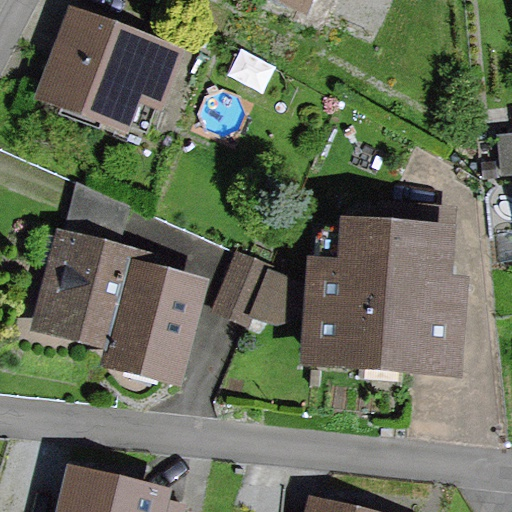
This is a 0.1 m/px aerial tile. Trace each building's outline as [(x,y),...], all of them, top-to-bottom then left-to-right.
[(122,127),(139,81),(163,90),(175,57),(75,19),(46,98),(122,127)] [(511,138),(501,139),(503,174),(511,173),(511,138)] [(362,363),(363,351),(450,358),(455,291),(440,289),(444,243),(322,233),(312,359),(362,363)] [(41,323),(122,344),(140,275),(144,260),(63,239),(41,323)] [(214,313),(245,326),(270,270),(238,257),(214,313)] [(172,373),(194,289),(140,275),(118,359),(172,373)] [(180,511),(181,507),(77,482),(69,511),(180,511)]
